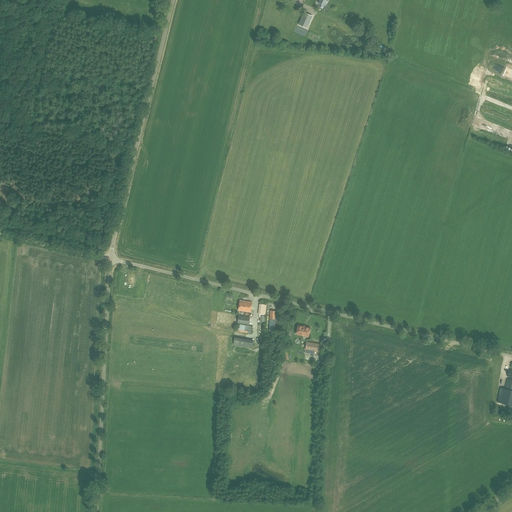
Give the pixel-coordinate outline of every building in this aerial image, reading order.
[(307,28),(312,16),(304,12),(299,25),(307,28)] [(251,312),(252,302),(240,300),(238,310),(251,312)] [(266,315),(266,305),(259,304),(258,315),(266,315)] [(249,324),(250,317),(239,316),(238,323),(249,324)] [(251,333),(252,326),(238,324),(237,331),(251,333)] [(310,328),(298,325),(296,334),(308,337),(310,328)] [(235,337),(233,345),(252,348),(254,340),(235,337)] [(320,352),(322,344),(307,342),(306,350),(320,352)] [(511,379),(508,379),(505,389),(501,388),(497,402),(509,405),(509,412),(511,412),(511,379)]
